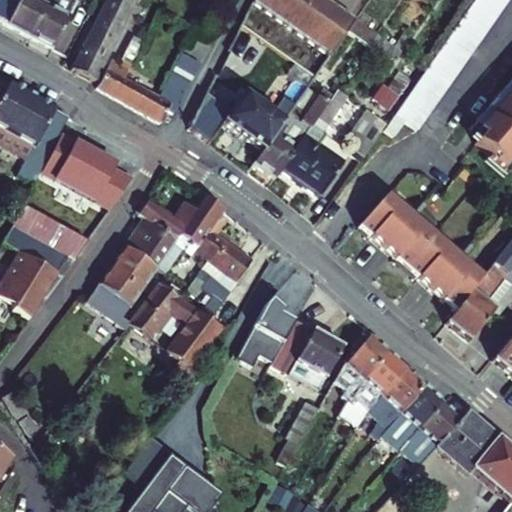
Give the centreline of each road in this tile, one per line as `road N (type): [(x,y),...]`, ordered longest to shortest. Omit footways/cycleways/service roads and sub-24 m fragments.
road 1 (residential): [(511,428),(258,216),(160,150)]
road 2 (residential): [(0,389),(160,150)]
road 3 (residential): [(160,150),(0,53)]
